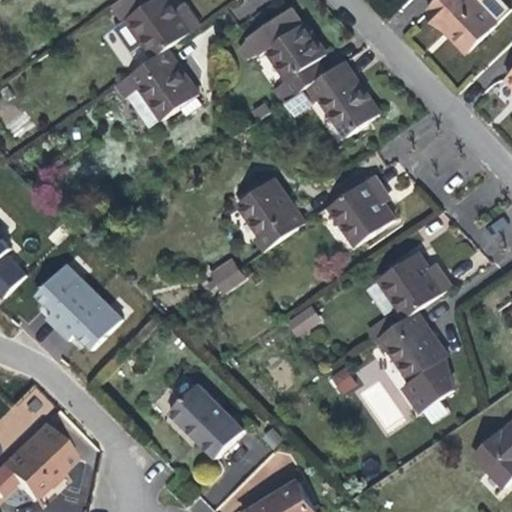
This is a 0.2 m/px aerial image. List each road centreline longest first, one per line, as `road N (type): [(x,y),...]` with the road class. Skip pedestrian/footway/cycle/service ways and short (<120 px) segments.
road 1 (residential): [(511,166),(353,0)]
road 2 (residential): [(118,511),(127,452),(0,348)]
